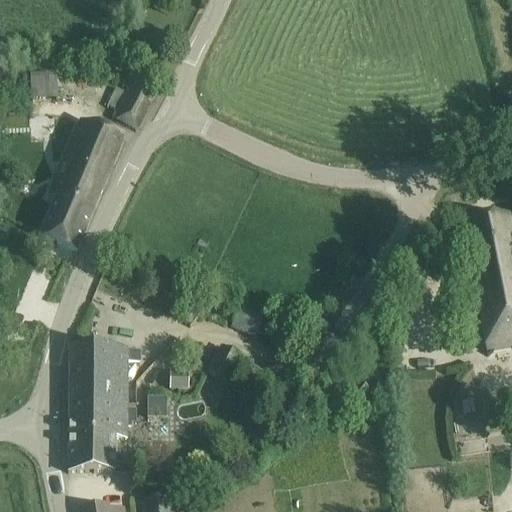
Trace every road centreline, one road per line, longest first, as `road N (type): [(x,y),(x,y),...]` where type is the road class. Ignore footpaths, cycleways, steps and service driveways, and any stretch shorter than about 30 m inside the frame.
road 1 (unclassified): [(511,174),(394,185),(278,164),(166,116)]
road 2 (tertiary): [(35,425),(90,255),(166,116)]
road 3 (unknown): [(421,185),(362,285),(300,365)]
road 4 (tertiary): [(166,116),(215,0)]
